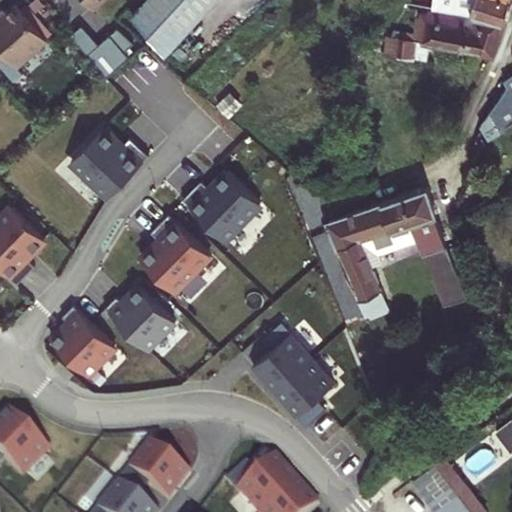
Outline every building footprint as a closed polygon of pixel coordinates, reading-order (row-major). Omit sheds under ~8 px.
[(168,54),(215,0),(146,0),(133,15),(168,54)] [(435,0),(434,7),(471,13),(505,19),(510,0),(435,0)] [(0,52),(4,49),(18,64),(48,38),(17,3),(8,11),(0,17),(0,52)] [(420,9),(418,17),(428,19),(429,11),(420,9)] [(430,45),(495,53),(505,19),(471,13),(469,17),(429,11),(428,19),(418,17),(417,17),(414,32),(395,29),(395,34),(388,34),(386,47),(386,52),(374,51),(373,51),(369,85),(355,83),(351,113),(379,117),(412,121),(416,58),(427,60),(430,45)] [(511,73),(504,79),(508,85),(492,109),(483,125),(492,146),(502,140),(511,134),(511,73)] [(239,86),(234,80),(223,92),(228,97),(239,86)] [(249,96),(239,86),(228,97),(238,107),(249,96)] [(410,132),(412,121),(379,117),(378,127),(410,132)] [(142,164),(105,128),(72,161),(108,197),(142,164)] [(511,134),(502,140),(507,150),(511,146),(511,134)] [(417,161),(414,143),(367,149),(370,168),(417,161)] [(225,236),(260,201),(217,160),(202,175),(208,182),(189,201),(225,236)] [(438,214),(428,185),(326,220),(333,237),(341,257),(357,300),(383,290),(376,271),(370,253),(365,238),(413,221),(439,287),(426,291),(432,308),(470,295),(436,214),(438,214)] [(49,241),(12,207),(0,219),(0,264),(15,278),(49,241)] [(178,289),(213,254),(171,212),(155,228),(161,234),(142,254),(178,289)] [(365,238),(370,253),(374,252),(419,236),(413,221),(365,238)] [(374,252),(370,253),(376,271),(381,270),(374,252)] [(106,307),(146,350),(177,322),(143,285),(124,303),(118,296),(106,307)] [(88,376),(117,346),(75,305),(64,316),(70,322),(52,341),(88,376)] [(335,381),(292,331),(257,361),(300,412),(335,381)] [(0,460),(4,457),(23,476),(50,448),(10,407),(0,416),(0,460)] [(188,473),(152,443),(132,468),(168,498),(188,473)] [(445,455),(412,478),(436,511),(438,511),(469,489),(445,455)] [(306,511),(317,503),(276,456),(239,488),(260,511),(306,511)] [(151,511),(119,485),(99,510),(101,511),(151,511)] [(485,511),(469,489),(438,511),(485,511)]
